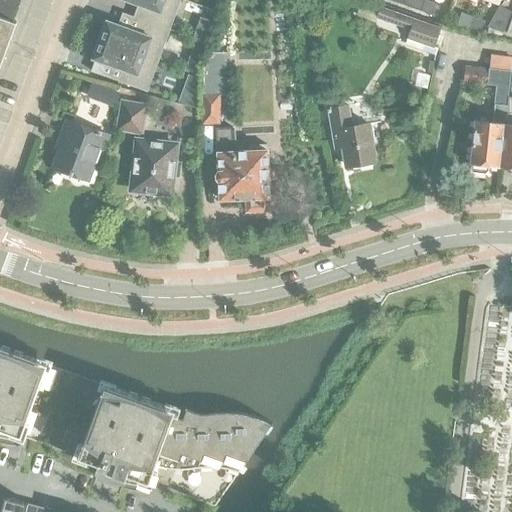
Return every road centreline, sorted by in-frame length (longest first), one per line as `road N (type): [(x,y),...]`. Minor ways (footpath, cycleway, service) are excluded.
road 1 (secondary): [(0,262),(81,288),(184,301),(282,289),(437,241),(511,236)]
road 2 (residential): [(0,189),(71,0)]
road 3 (residential): [(116,511),(0,472)]
